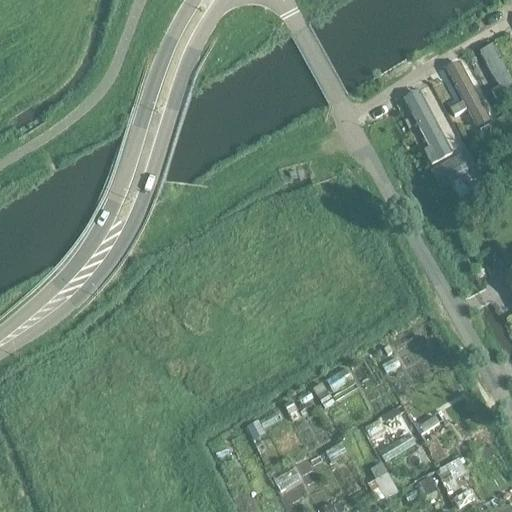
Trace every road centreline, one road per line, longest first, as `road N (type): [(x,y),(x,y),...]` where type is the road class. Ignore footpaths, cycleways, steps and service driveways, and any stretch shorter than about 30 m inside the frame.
road 1 (unclassified): [(511,414),(281,0)]
road 2 (tertiary): [(0,345),(87,274),(113,235),(165,88),(208,0)]
